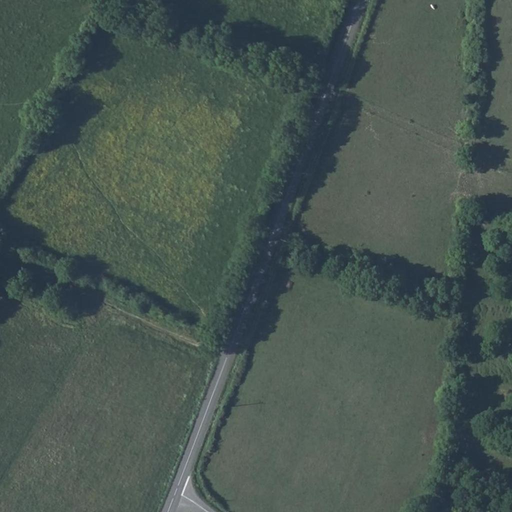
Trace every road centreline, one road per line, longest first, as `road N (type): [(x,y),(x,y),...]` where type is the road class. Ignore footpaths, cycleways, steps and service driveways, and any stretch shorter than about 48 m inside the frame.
road 1 (tertiary): [(360,0),(176,491)]
road 2 (track): [(0,257),(229,352)]
